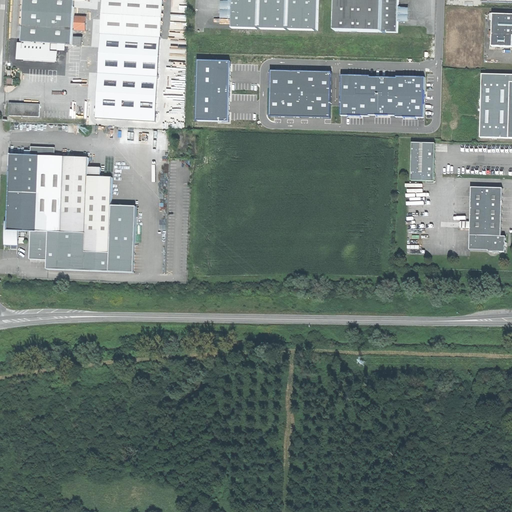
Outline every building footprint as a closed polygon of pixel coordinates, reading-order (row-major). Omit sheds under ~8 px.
[(23,0),(23,18),(22,21),(21,43),(72,46),(75,0),(74,0),(23,0)] [(161,38),(162,0),(107,0),(106,36),(161,38)] [(232,0),(232,2),(232,20),(232,29),(317,31),(318,0),(232,0)] [(335,0),(335,31),(398,32),(398,26),(398,22),(398,8),(398,0),(335,0)] [(221,2),(220,19),(232,20),(232,2),(221,2)] [(409,8),(398,8),(398,22),(408,22),(409,8)] [(511,14),(493,14),(492,47),(511,47),(511,14)] [(85,32),(85,19),(74,19),(74,31),(85,32)] [(106,36),(101,36),(99,73),(158,77),(161,38),(106,36)] [(199,60),(197,120),(229,121),(231,61),(199,60)] [(333,73),(272,71),(271,116),(332,118),(333,73)] [(509,139),(511,82),(511,75),(483,74),(481,138),(509,139)] [(426,79),(344,77),(343,116),(425,119),(426,79)] [(40,104),(10,102),(10,108),(10,115),(40,116),(40,104)] [(128,114),(104,113),(104,120),(128,122),(128,114)] [(413,143),(411,181),(435,181),(436,143),(413,143)] [(99,169),(88,168),(88,158),(30,156),(25,155),(14,155),(11,155),(11,157),(10,175),(9,198),(9,222),(8,230),(28,231),(31,231),(31,244),(30,260),(48,261),(47,271),(134,274),(137,208),(111,207),(112,179),(99,178),(99,169)] [(472,188),(470,250),(488,251),(488,252),(505,252),(505,247),(506,247),(506,243),(506,237),(505,237),(502,236),(502,216),(503,189),(472,188)] [(8,230),(9,222),(7,222),(6,243),(13,244),(13,243),(19,244),(19,231),(25,232),(25,231),(28,231),(8,230)]
